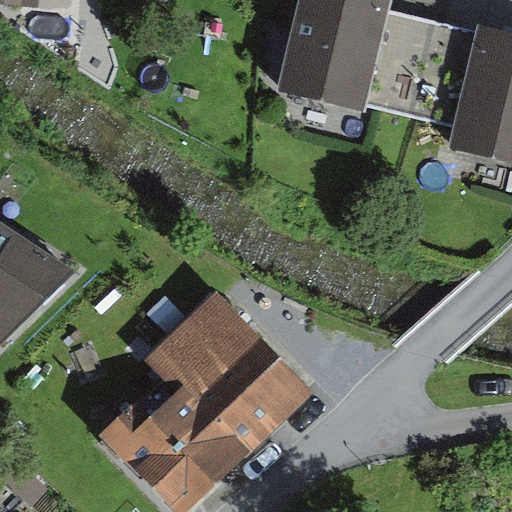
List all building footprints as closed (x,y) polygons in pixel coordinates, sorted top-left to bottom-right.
[(0,0),(0,3),(81,11),(81,0),(105,0),(147,4),(147,0),(0,0)] [(355,21),(356,0),(276,0),(266,127),(344,134),(346,119),(355,21)] [(453,30),(355,21),(346,119),(445,129),(453,30)] [(511,173),(511,34),(453,30),(445,129),(441,168),(511,173)] [(0,291),(49,271),(0,156),(0,291)] [(131,414),(106,439),(178,511),(188,511),(310,393),(220,301),(151,368),(177,395),(144,428),(131,414)] [(0,511),(25,511),(35,502),(0,470),(0,511)]
